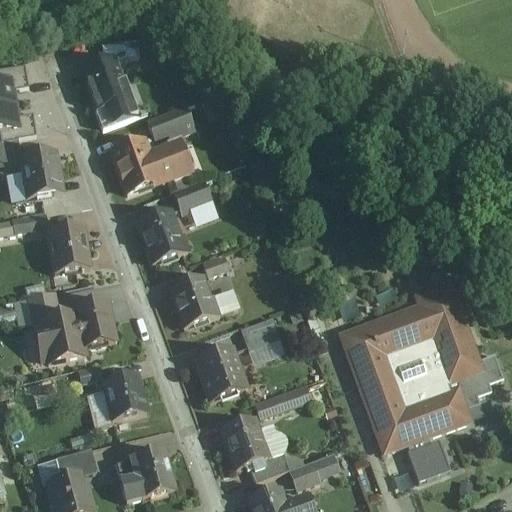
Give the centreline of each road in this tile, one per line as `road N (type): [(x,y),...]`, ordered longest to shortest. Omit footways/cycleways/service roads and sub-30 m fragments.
road 1 (residential): [(215,511),(47,55)]
road 2 (track): [(511,213),(462,167),(285,83),(166,0)]
